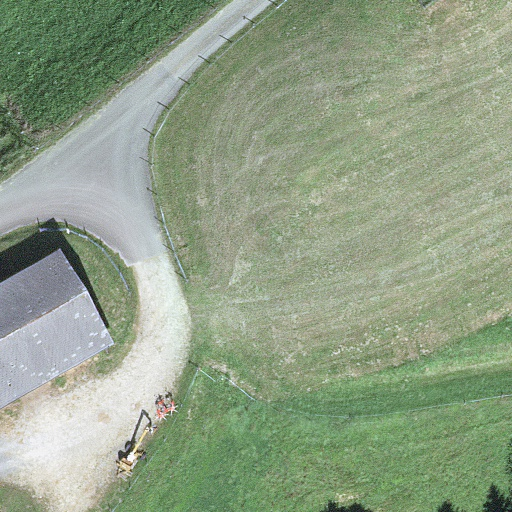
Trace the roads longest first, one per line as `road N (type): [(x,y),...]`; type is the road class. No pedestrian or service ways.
road 1 (track): [(511,383),(318,410),(271,396),(164,324),(151,371),(128,402),(78,437),(33,453)]
road 2 (unclassified): [(0,203),(82,148),(141,223),(164,324)]
road 3 (track): [(251,0),(82,148)]
